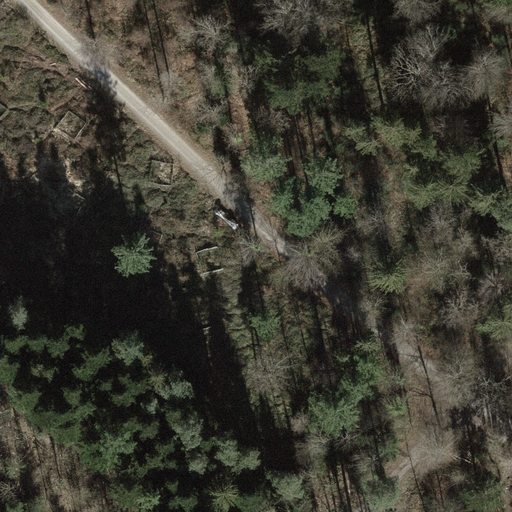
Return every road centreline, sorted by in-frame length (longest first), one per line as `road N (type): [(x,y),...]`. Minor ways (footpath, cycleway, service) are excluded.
road 1 (track): [(28,0),(312,273),(511,428)]
road 2 (track): [(511,360),(364,511)]
